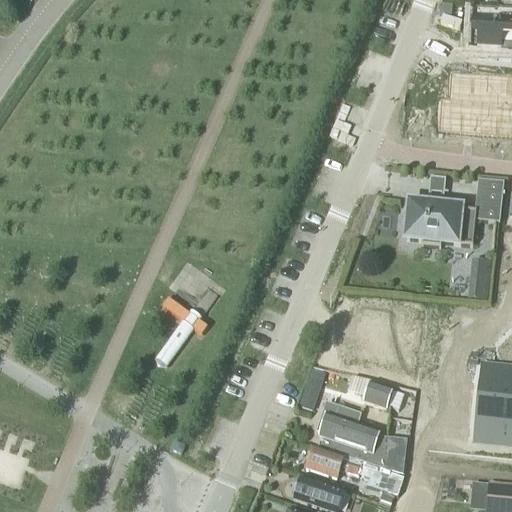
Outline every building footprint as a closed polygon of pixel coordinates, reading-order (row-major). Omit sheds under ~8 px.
[(511,21),(500,21),(499,21),(479,20),(471,20),(471,21),(481,22),(479,49),(476,49),(476,51),(500,52),(501,52),(501,46),(511,46),(511,21)] [(449,104),(511,108),(511,94),(508,94),(509,80),(492,79),(493,78),(486,78),(467,77),(451,76),(449,103),(449,104)] [(511,109),(449,104),(449,103),(441,102),(441,103),(440,116),(439,131),(460,132),(460,133),(461,133),(461,132),(466,132),(471,133),(471,134),(472,134),(472,133),(480,134),(481,133),(490,134),(493,134),(497,135),(498,121),(510,122),(511,109)] [(443,205),(447,181),(431,178),(427,202),(443,205)] [(402,236),(406,236),(406,244),(421,245),(420,250),(440,252),(441,247),(472,250),(475,226),(499,228),(503,187),(478,184),(474,216),(444,212),(445,206),(443,206),(442,207),(427,206),(427,204),(425,204),(424,210),(409,209),(408,216),(404,216),(402,236)] [(470,301),(488,302),(490,262),(471,261),(470,301)] [(389,298),(385,310),(386,310),(421,323),(422,324),(429,306),(414,301),(389,298)] [(193,334),(201,339),(207,331),(168,303),(162,311),(182,325),(154,363),(157,371),(166,371),(193,334)] [(402,354),(410,330),(417,333),(421,323),(386,310),(380,326),(362,319),(351,348),(389,362),(393,350),(402,354)] [(314,413),(327,374),(312,370),(300,408),(314,413)] [(511,379),(511,380),(496,378),(482,376),(482,378),(481,387),(481,386),(480,391),(481,391),(480,400),(479,400),(479,403),(480,403),(478,416),(477,416),(477,419),(478,419),(477,428),(476,427),(476,432),(476,441),(475,441),(474,445),(478,445),(478,444),(493,446),(493,447),(497,447),(497,446),(501,447),(501,448),(511,448),(511,379)] [(363,406),(386,414),(392,396),(369,388),(363,406)] [(323,443),(319,453),(383,476),(386,449),(376,446),(379,438),(356,430),(360,419),(329,409),(324,424),(321,423),(317,436),(320,437),(318,441),(323,443)] [(0,430),(0,484),(17,490),(23,473),(25,468),(27,462),(19,459),(23,450),(31,452),(33,444),(22,440),(16,458),(7,455),(10,446),(13,447),(16,438),(8,434),(2,452),(0,450),(0,437),(2,431),(0,430)] [(383,476),(319,453),(319,454),(312,452),(305,473),(336,484),(339,474),(358,480),(356,487),(397,501),(403,483),(383,476)] [(300,482),(292,503),(317,511),(339,511),(345,497),(300,482)] [(488,489),(471,487),(469,511),(511,511),(511,489),(489,487),(488,489)]
